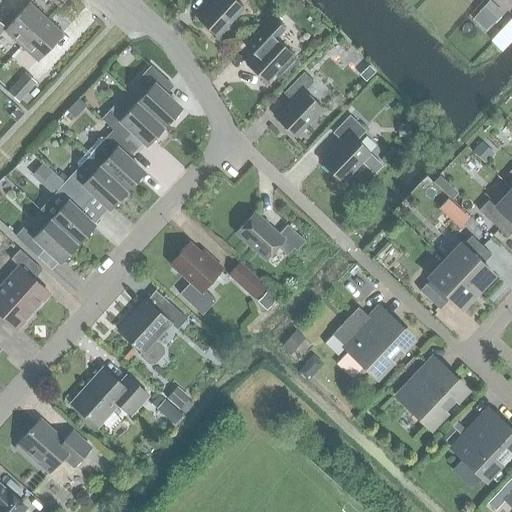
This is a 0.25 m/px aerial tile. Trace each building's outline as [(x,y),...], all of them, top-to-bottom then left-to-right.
[(216,0),(197,20),(215,37),(242,8),(232,0),(216,0)] [(502,12),(489,1),(478,12),(492,24),(502,12)] [(3,32),(20,48),(46,19),(29,4),(3,32)] [(46,19),(20,48),(37,63),(63,35),(46,19)] [(273,74),(277,78),(295,58),(291,55),(274,38),(283,29),(273,19),(245,49),(255,58),(246,67),(264,83),(273,74)] [(136,103),(163,127),(180,109),(161,92),(169,84),(150,67),(136,82),(147,92),(136,103)] [(359,77),(366,83),(376,74),(369,67),(359,77)] [(35,84),(24,73),(7,93),(18,103),(23,97),(29,102),(41,90),(34,85),(35,84)] [(283,94),(292,103),(276,120),(293,137),(321,109),(304,93),(313,83),(303,73),(283,94)] [(101,120),(113,131),(120,137),(127,129),(146,146),(163,127),(136,103),(125,115),(115,105),(101,120)] [(22,115),(15,109),(9,117),(16,122),(22,115)] [(341,142),(321,163),(341,183),(369,155),(356,142),(365,132),(349,116),(332,134),(341,142)] [(400,125),(400,137),(409,137),(409,125),(400,125)] [(101,139),(86,155),(125,191),(142,173),(124,156),(131,147),(120,137),(113,131),(105,139),(101,139)] [(473,151),(485,163),(493,155),(481,143),(473,151)] [(64,184),(82,201),(90,193),(108,210),(125,191),(86,155),(76,165),(77,170),(64,184)] [(52,173),(42,185),(52,193),(62,182),(52,173)] [(448,184),(439,176),(433,183),(441,191),(448,184)] [(49,200),(39,210),(76,245),(93,226),(75,209),(82,201),(64,184),(49,200)] [(488,201),(478,211),(507,238),(511,232),(511,192),(496,209),(488,201)] [(436,208),(459,227),(469,216),(446,197),(436,208)] [(286,256),(293,249),(296,251),(304,242),(287,226),(278,235),(254,213),(235,234),(265,261),(276,248),(286,256)] [(23,229),(15,237),(33,254),(41,246),(59,263),(76,245),(50,220),(33,238),(23,229)] [(445,263),(475,291),(491,273),(482,264),(492,254),(472,235),(445,263)] [(203,290),(222,270),(210,259),(208,262),(188,244),(169,265),(190,283),(179,295),(202,316),(215,301),(203,290)] [(18,268),(2,285),(32,313),(49,294),(33,280),(41,271),(19,251),(10,260),(18,268)] [(266,287),(239,262),(227,275),(253,300),(266,287)] [(475,291),(445,263),(419,291),(439,310),(449,299),(458,308),(475,291)] [(32,313),(2,285),(0,287),(0,315),(16,331),(32,313)] [(258,302),(267,310),(275,301),(266,293),(258,302)] [(169,304),(159,314),(145,302),(118,332),(141,353),(139,356),(148,365),(154,364),(164,354),(163,348),(155,340),(169,324),(177,331),(186,320),(169,304)] [(409,338),(379,311),(371,319),(358,307),(323,343),(337,356),(345,347),(374,375),(409,338)] [(305,339),(295,331),(281,347),(291,355),(305,339)] [(322,364),(313,355),(297,372),(306,381),(322,364)] [(462,389),(433,361),(399,398),(428,425),(462,389)] [(126,377),(118,386),(101,371),(72,404),(97,426),(117,404),(129,416),(147,396),(126,377)] [(177,388),(166,400),(179,411),(190,399),(177,388)] [(174,424),(182,415),(159,395),(151,404),(174,424)] [(511,435),(488,413),(454,450),(483,477),(511,446),(511,435)] [(49,473),(62,458),(73,468),(90,449),(71,432),(62,443),(38,421),(18,444),(49,473)] [(511,477),(487,504),(495,511),(511,492),(511,477)] [(0,511),(23,511),(26,509),(0,486),(0,511)]
